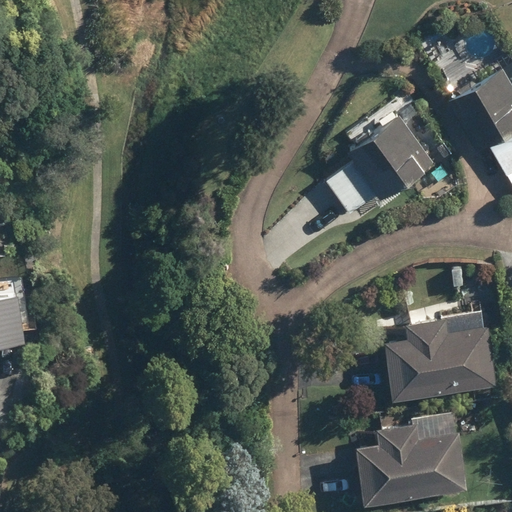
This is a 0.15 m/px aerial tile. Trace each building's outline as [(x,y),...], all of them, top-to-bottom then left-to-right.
[(511,95),(494,70),(440,107),(469,151),(481,143),(511,121),(511,95)] [(351,158),(320,179),(344,214),(427,158),(390,103),(338,138),(351,158)] [(511,121),(481,143),(511,189),(511,121)] [(8,273),(0,273),(0,349),(14,348),(8,273)] [(393,337),(371,340),(379,398),(487,383),(477,310),(391,322),(393,337)] [(397,425),(343,432),(352,499),(461,485),(451,407),(395,414),(397,425)]
